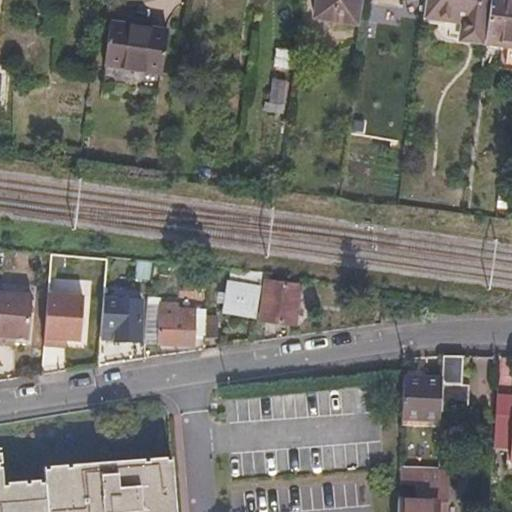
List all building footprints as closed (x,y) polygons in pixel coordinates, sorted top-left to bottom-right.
[(359,0),(316,0),(313,17),(355,23),(359,0)] [(425,0),(421,31),(485,40),(490,0),(425,0)] [(503,65),(511,66),(511,0),(490,0),(485,40),(505,43),(503,65)] [(167,25),(110,18),(105,61),(162,69),(167,25)] [(290,82),(275,79),(272,101),(287,103),(290,82)] [(230,282),(260,286),(261,276),(231,271),(230,282)] [(299,292),(266,287),(261,321),(295,326),(299,292)] [(257,291),(227,288),(223,315),(254,319),(257,291)] [(31,296),(0,293),(0,344),(6,345),(7,338),(14,339),(28,340),(31,296)] [(83,299),(45,295),(40,346),(57,348),(58,341),(65,341),(78,343),(83,299)] [(138,342),(142,302),(103,298),(100,326),(118,328),(117,340),(138,342)] [(150,301),(146,342),(193,346),(194,333),(206,334),(208,314),(181,311),(182,305),(150,301)] [(461,384),(462,355),(442,355),(442,378),(440,410),(464,412),(466,384),(461,384)] [(440,417),(440,410),(442,378),(424,376),(424,366),(403,366),(401,415),(440,417)] [(508,381),(493,381),(491,413),(506,414),(508,381)] [(511,414),(506,414),(491,413),(490,445),(508,447),(507,460),(511,460),(511,414)] [(440,425),(440,417),(401,415),(401,423),(440,425)] [(174,511),(169,456),(39,466),(40,480),(42,511),(174,511)] [(438,469),(439,463),(405,460),(404,468),(438,469)] [(398,499),(397,511),(437,511),(438,501),(445,502),(446,470),(438,469),(404,468),(399,468),(399,483),(413,484),(413,500),(398,499)] [(0,511),(42,511),(40,480),(0,482),(0,511)] [(438,501),(437,511),(444,511),(445,502),(438,501)]
